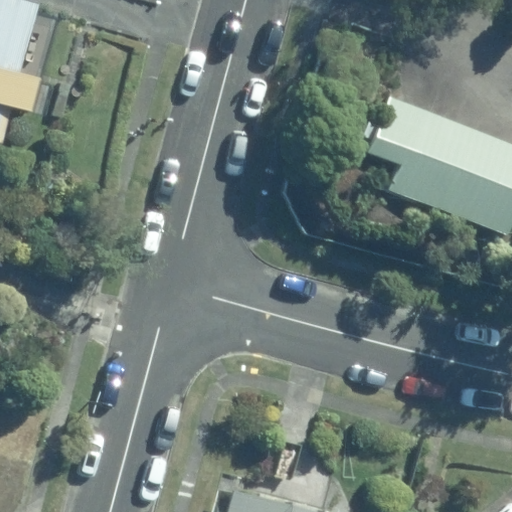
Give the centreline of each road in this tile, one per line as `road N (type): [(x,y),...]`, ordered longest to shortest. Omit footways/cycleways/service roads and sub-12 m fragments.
road 1 (residential): [(511,374),(170,287)]
road 2 (residential): [(170,287),(246,0)]
road 3 (residential): [(109,511),(170,287)]
